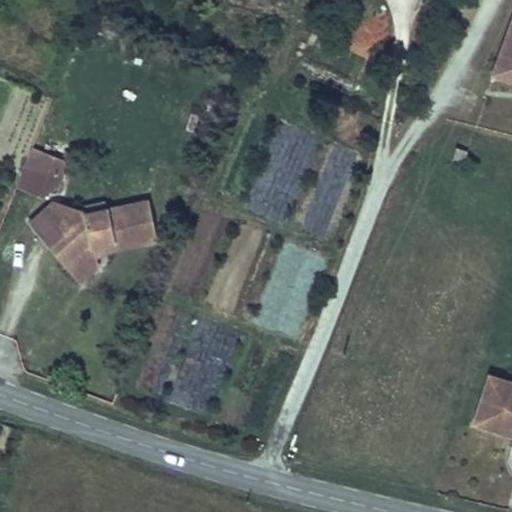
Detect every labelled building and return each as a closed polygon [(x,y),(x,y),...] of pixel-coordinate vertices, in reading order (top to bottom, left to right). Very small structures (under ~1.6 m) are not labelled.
[(511,73),(492,66),(490,72),(511,80),(511,73)] [(29,143),(12,186),(34,193),(53,176),(61,156),(29,143)] [(452,146),(446,161),(457,165),(463,150),(452,146)] [(99,200),(67,209),(90,215),(102,212),(99,200)] [(90,215),(67,209),(48,204),(24,226),(73,278),(99,255),(96,243),(113,239),(115,247),(152,239),(143,201),(102,212),(90,215)] [(96,243),(99,255),(110,249),(115,247),(113,239),(96,243)] [(472,420),(511,433),(511,381),(488,373),(472,420)]
